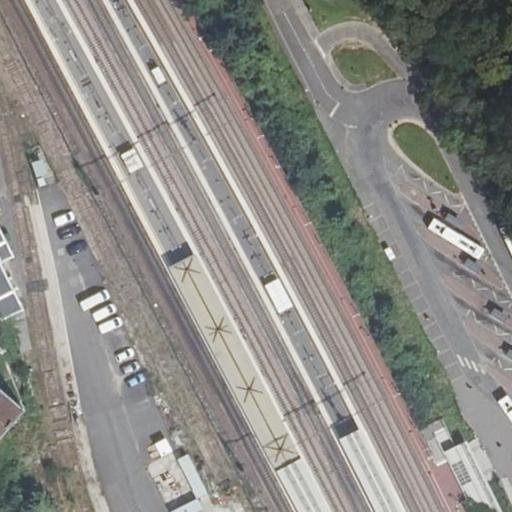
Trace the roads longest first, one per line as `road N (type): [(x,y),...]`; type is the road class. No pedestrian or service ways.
road 1 (residential): [(511,269),(432,112)]
road 2 (residential): [(432,112),(411,74),(361,31),(340,32),(313,68)]
road 3 (residential): [(432,112),(407,102),(379,105),(365,119),(335,104),(313,68)]
